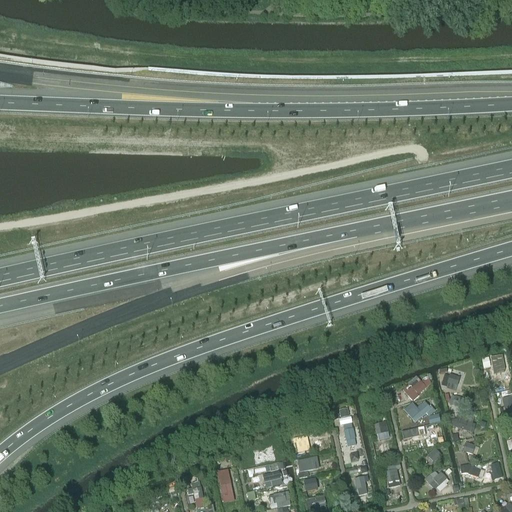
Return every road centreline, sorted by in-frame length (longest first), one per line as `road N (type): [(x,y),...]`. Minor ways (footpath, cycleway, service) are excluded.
road 1 (motorway): [(0,454),(70,405),(168,359),(511,249)]
road 2 (motorway): [(511,169),(0,278)]
road 3 (motorway): [(0,363),(299,239)]
road 4 (track): [(0,38),(311,61)]
road 5 (motorway): [(0,307),(299,239)]
road 6 (motorway): [(511,105),(243,111)]
road 7 (motorway): [(243,111),(0,74)]
road 8 (motorway): [(243,111),(0,103)]
road 9 (motorway): [(299,239),(511,196)]
